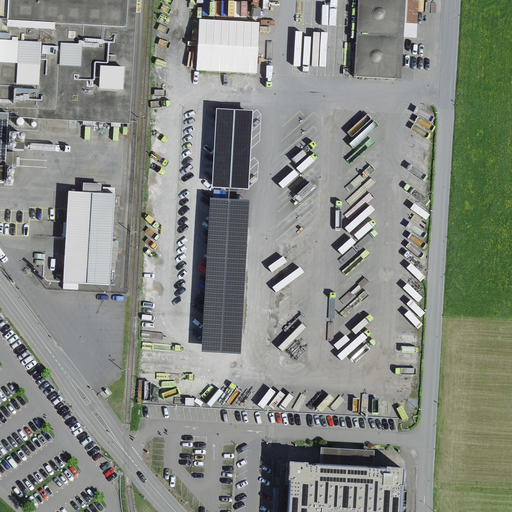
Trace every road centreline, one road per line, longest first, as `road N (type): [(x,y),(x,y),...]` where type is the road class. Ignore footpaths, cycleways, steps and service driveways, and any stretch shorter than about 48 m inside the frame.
road 1 (unclassified): [(455,0),(424,511)]
road 2 (unknown): [(288,92),(265,127),(248,372),(265,380),(319,379)]
road 3 (unclassified): [(175,511),(0,284)]
road 4 (unknown): [(337,95),(319,379)]
road 5 (unknown): [(319,379),(377,375),(387,263)]
road 6 (unknown): [(387,263),(401,99)]
